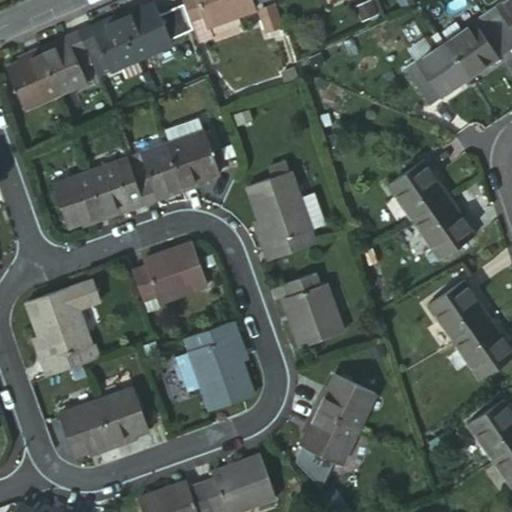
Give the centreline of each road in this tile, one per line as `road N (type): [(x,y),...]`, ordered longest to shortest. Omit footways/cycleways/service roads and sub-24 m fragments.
road 1 (residential): [(49,464),(89,479),(256,416),(271,397),(274,370),(222,236),(191,223),(41,268)]
road 2 (residential): [(0,323),(49,464)]
road 3 (residential): [(41,268),(0,151)]
